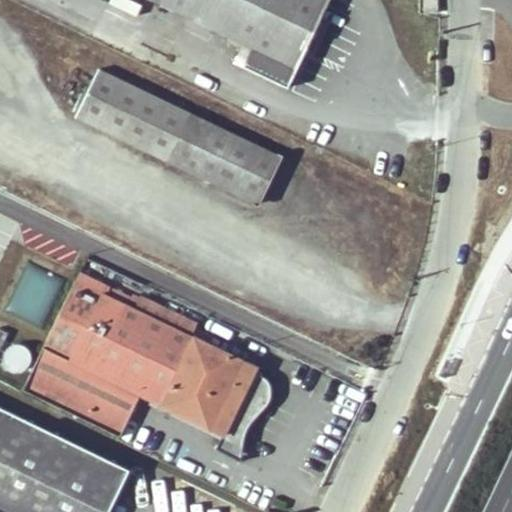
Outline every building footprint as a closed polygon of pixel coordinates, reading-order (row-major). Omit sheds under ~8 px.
[(151,0),(157,3),(251,48),(245,60),(236,55),(229,70),(280,96),(303,49),(312,53),(323,30),(315,26),(327,0),(151,0)] [(257,205),(280,158),(170,104),(156,131),(176,141),(167,161),(257,205)] [(42,325),(62,279),(28,264),(8,310),(42,325)] [(105,295),(109,288),(79,274),(75,281),(105,295)] [(131,298),(109,288),(105,295),(75,281),(22,393),(120,440),(141,395),(222,435),(215,453),(240,466),(245,438),(249,430),(269,406),(271,401),(271,397),(271,392),(268,387),(265,383),(264,382),(252,376),(256,369),(189,336),(127,306),(131,298)] [(133,294),(131,298),(127,306),(189,336),(195,325),(133,294)] [(0,410),(0,511),(104,511),(125,471),(0,410)]
